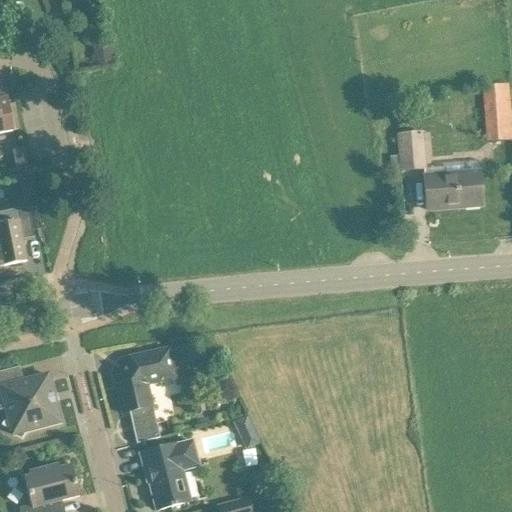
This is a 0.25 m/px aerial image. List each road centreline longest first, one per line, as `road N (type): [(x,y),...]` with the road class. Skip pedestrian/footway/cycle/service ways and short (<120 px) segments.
road 1 (unclassified): [(66,309),(511,266)]
road 2 (residential): [(62,160),(44,79),(29,62),(0,62)]
